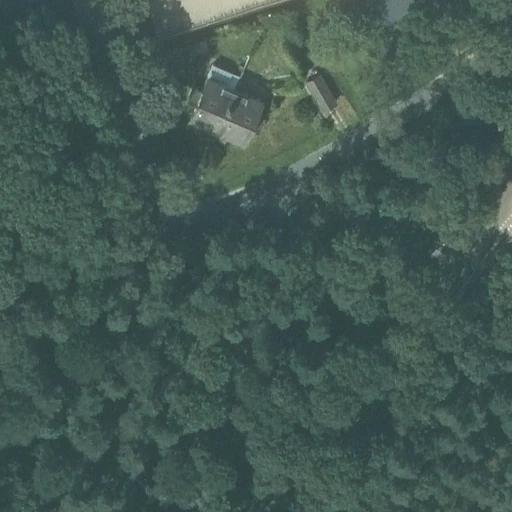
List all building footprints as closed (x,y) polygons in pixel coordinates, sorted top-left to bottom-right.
[(146,0),(158,34),(262,0),(146,0)] [(370,0),(397,39),(452,0),(370,0)] [(152,71),(185,60),(179,44),(145,56),(152,71)] [(337,102),(320,73),(306,81),(323,110),(337,102)] [(189,116),(216,127),(233,89),(206,78),(189,116)] [(260,101),(233,89),(216,127),(244,138),(260,101)]
